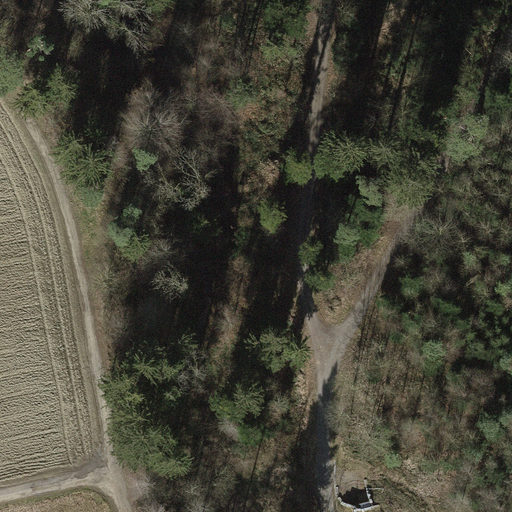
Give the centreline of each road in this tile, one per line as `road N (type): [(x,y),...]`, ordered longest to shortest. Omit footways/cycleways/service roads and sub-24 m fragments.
road 1 (track): [(330,511),(326,414),(303,257),(324,0)]
road 2 (track): [(127,511),(74,244),(27,115),(5,89)]
road 3 (track): [(326,414),(345,334),(511,42)]
